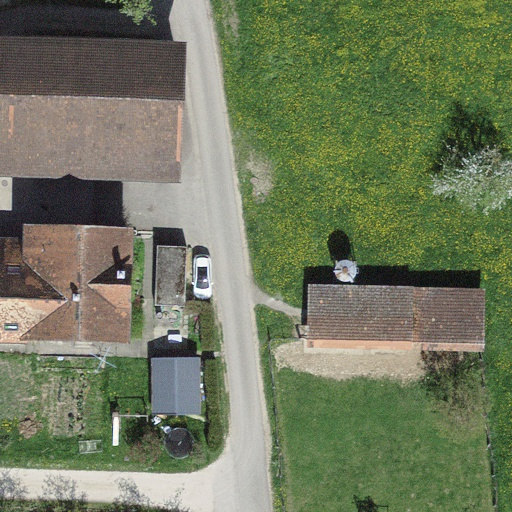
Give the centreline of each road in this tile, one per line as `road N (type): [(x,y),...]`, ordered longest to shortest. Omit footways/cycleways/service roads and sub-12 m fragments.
road 1 (track): [(183,0),(258,511)]
road 2 (track): [(256,500),(0,485)]
